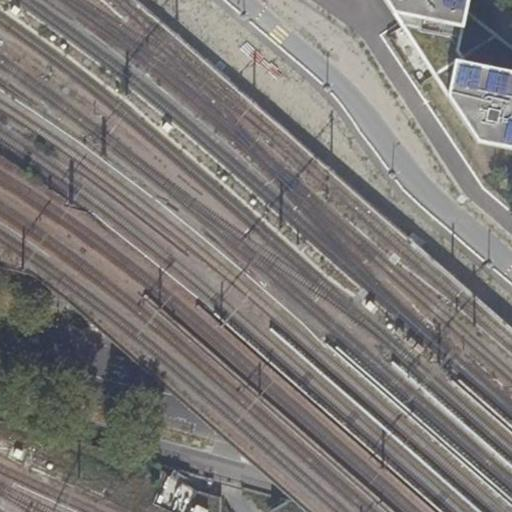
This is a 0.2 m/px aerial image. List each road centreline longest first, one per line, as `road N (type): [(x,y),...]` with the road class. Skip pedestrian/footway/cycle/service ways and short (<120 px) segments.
road 1 (primary): [(0,347),(511,484)]
road 2 (residential): [(341,0),(482,199),(511,223)]
